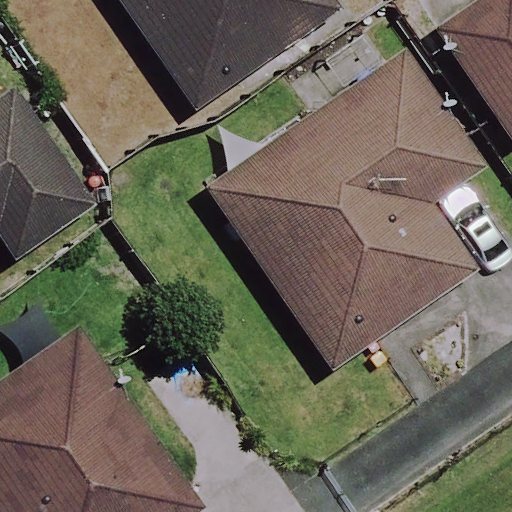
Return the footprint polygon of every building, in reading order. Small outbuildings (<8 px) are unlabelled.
[(104,0),(182,114),(320,20),(306,0),(104,0)] [(511,0),(483,0),(427,38),(501,146),(511,138),(511,0)] [(463,173),(391,60),(196,185),(316,372),(458,281),(411,207),(463,173)] [(0,99),(0,259),(0,260),(79,209),(6,96),(0,99)] [(191,511),(192,511),(76,332),(0,381),(0,511),(191,511)]
